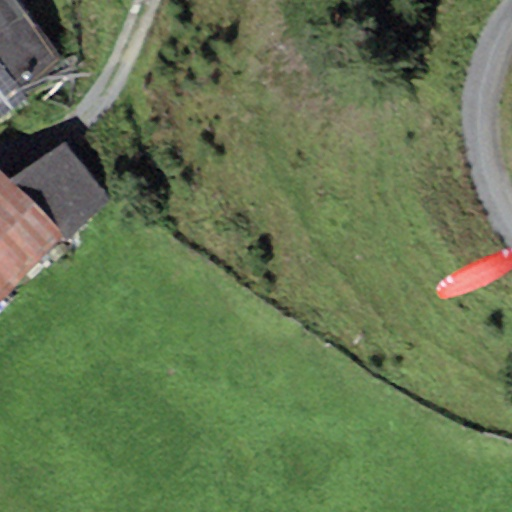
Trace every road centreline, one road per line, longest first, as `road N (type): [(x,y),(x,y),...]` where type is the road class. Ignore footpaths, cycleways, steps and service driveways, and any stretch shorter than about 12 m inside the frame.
road 1 (track): [(163,0),(98,112),(0,152)]
road 2 (track): [(511,222),(479,150),(478,94),(489,53),(511,16)]
